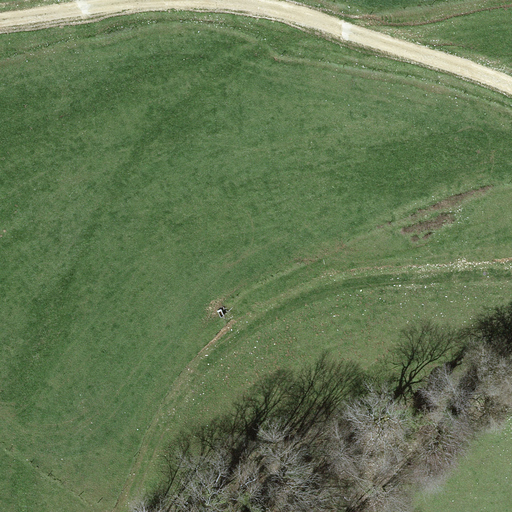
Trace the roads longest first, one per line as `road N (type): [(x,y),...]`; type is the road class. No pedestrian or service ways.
road 1 (track): [(511,87),(272,8),(120,1),(0,19)]
road 2 (track): [(123,511),(169,404),(203,362),(259,321),(338,284),(511,273)]
